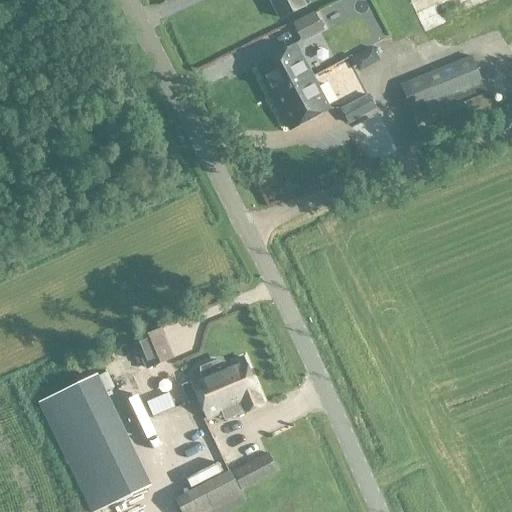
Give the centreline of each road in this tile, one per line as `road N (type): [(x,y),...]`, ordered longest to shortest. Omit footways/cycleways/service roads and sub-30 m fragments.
road 1 (unclassified): [(380,511),(133,0)]
road 2 (track): [(247,228),(511,125)]
